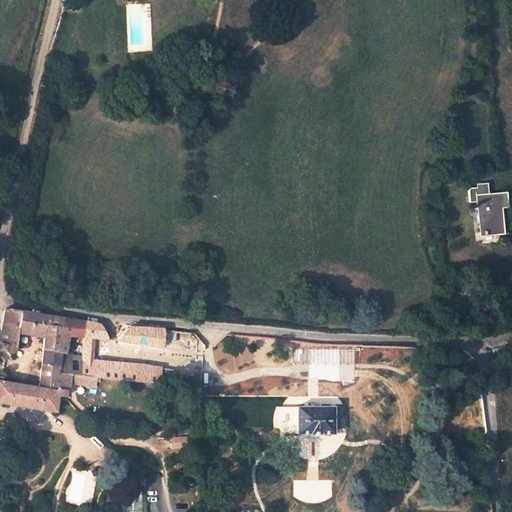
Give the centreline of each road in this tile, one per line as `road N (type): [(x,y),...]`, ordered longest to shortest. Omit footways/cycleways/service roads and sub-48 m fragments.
road 1 (residential): [(0,293),(211,331),(483,345)]
road 2 (residential): [(0,278),(55,0)]
road 3 (unknown): [(25,423),(149,448),(170,469),(168,511)]
road 4 (residential): [(483,345),(497,511)]
